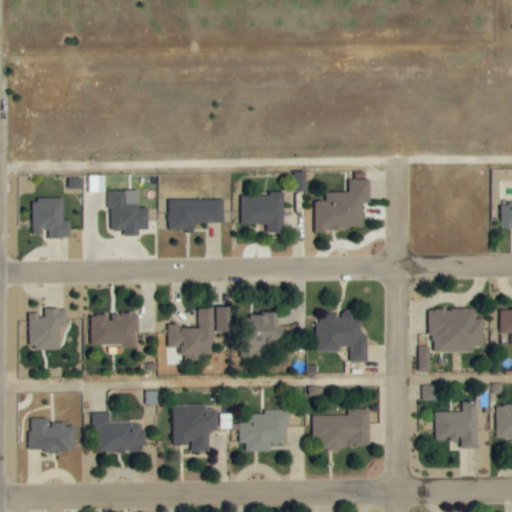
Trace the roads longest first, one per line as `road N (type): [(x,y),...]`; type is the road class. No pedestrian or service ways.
road 1 (residential): [(0,500),(511,489)]
road 2 (residential): [(0,274),(511,267)]
road 3 (residential): [(408,491),(406,270)]
